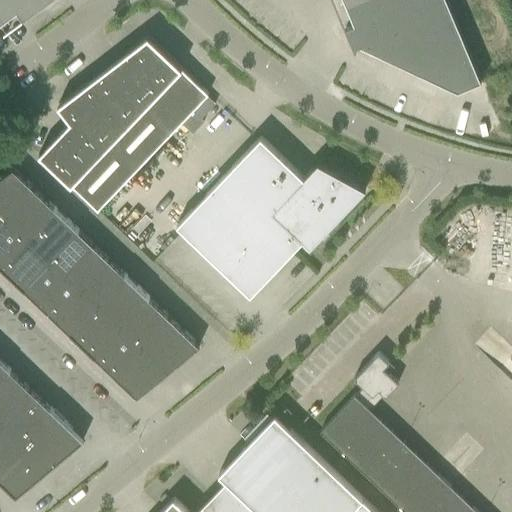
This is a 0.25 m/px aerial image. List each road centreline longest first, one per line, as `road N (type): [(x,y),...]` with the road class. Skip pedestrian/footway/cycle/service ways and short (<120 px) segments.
road 1 (unclassified): [(74,511),(266,349),(453,169)]
road 2 (unclassified): [(188,0),(284,86),(453,169)]
